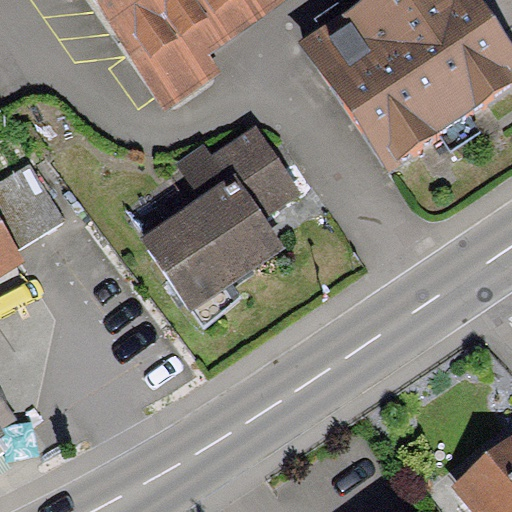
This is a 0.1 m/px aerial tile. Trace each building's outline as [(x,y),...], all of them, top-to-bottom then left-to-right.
[(207,59),(291,0),(91,0),(168,107),(217,73),(207,59)] [(511,59),(470,0),(382,0),(307,51),(390,172),(511,89),(511,59)] [(204,200),(144,242),(193,313),(280,253),(259,223),(299,195),(256,133),(211,164),(203,153),(182,168),(204,200)] [(0,214),(21,258),(70,235),(38,170),(0,188),(0,214)] [(0,279),(24,265),(0,223),(0,279)] [(511,511),(511,443),(455,491),(472,511),(511,511)]
